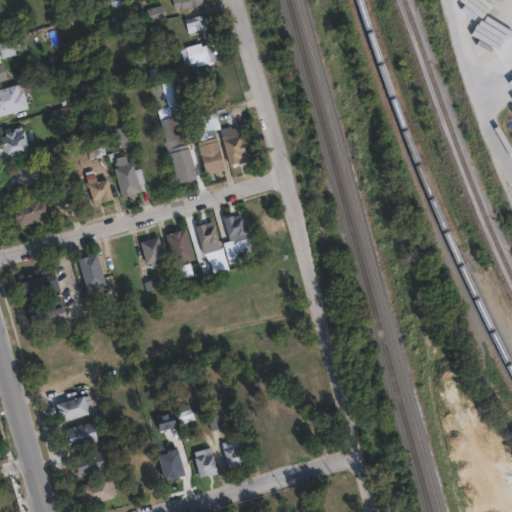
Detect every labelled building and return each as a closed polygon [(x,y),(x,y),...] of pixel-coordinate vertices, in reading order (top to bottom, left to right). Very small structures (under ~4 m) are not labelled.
[(122,0),(123,4),(107,9),(104,0),(122,0)] [(172,0),(173,8),(202,6),(201,0),(172,0)] [(162,14),(147,19),(143,6),(158,1),(162,14)] [(200,11),(201,13),(205,11),(208,21),(203,22),(205,28),(195,31),(194,27),(186,30),(182,16),(200,11)] [(18,31),(0,35),(0,23),(16,20),(18,31)] [(14,54),(0,58),(0,42),(8,40),(8,38),(20,35),(24,47),(13,51),(14,54)] [(211,43),(216,60),(197,65),(196,62),(189,64),(185,47),(200,43),(201,46),(211,43)] [(160,55),(135,62),(133,54),(158,48),(160,55)] [(177,103),(169,105),(162,83),(170,80),(177,103)] [(0,88),(16,84),(19,92),(23,91),(28,108),(0,116),(0,88)] [(169,112),(159,115),(158,112),(157,113),(150,89),(162,86),(169,108),(168,109),(169,112)] [(122,104),(112,107),(111,105),(104,107),(101,98),(110,95),(110,93),(119,91),(122,104)] [(162,138),(164,138),(159,120),(176,115),(178,122),(184,120),(198,175),(173,181),(162,138)] [(201,117),(205,132),(215,129),(225,166),(202,172),(188,120),(201,117)] [(246,156),(227,161),(218,127),(237,122),(246,156)] [(19,160),(4,165),(0,152),(0,138),(7,136),(5,131),(23,125),(32,153),(18,158),(19,160)] [(133,146),(119,150),(114,134),(128,130),(133,146)] [(139,189),(120,195),(112,167),(131,161),(139,189)] [(43,181),(9,191),(5,177),(9,176),(8,172),(38,164),(43,181)] [(93,170),(96,178),(104,175),(111,196),(90,202),(81,174),(93,170)] [(42,198),(42,199),(46,198),(51,216),(47,218),(47,219),(19,227),(13,205),(42,198)] [(246,236),(227,241),(220,215),(239,210),(246,236)] [(217,243),(199,248),(193,224),(211,219),(217,243)] [(192,256),(172,262),(163,231),(183,225),(192,256)] [(163,261),(143,265),(136,236),(156,232),(163,261)] [(103,282),(84,288),(75,256),(94,251),(103,282)] [(53,264),(61,292),(52,295),(49,296),(46,288),(37,291),(39,297),(27,300),(20,275),(52,265),(53,264)] [(63,298),(70,323),(58,327),(56,321),(51,323),(46,324),(48,330),(36,333),(29,308),(51,301),(63,298)] [(88,412),(60,420),(55,403),(86,394),(89,405),(86,406),(88,412)] [(195,419),(190,404),(175,408),(179,424),(195,419)] [(223,426),(210,429),(206,415),(219,411),(223,426)] [(96,440),(69,448),(63,428),(90,420),(96,440)] [(247,463),(228,469),(220,444),(239,438),(247,463)] [(217,470),(199,476),(192,453),(210,447),(217,470)] [(105,467),(78,476),(71,457),(99,448),(105,467)] [(186,480),(168,485),(160,458),(178,453),(186,480)] [(158,488),(151,461),(132,466),(138,493),(158,488)] [(114,495),(82,505),(79,494),(81,493),(79,485),(109,475),(114,495)]
